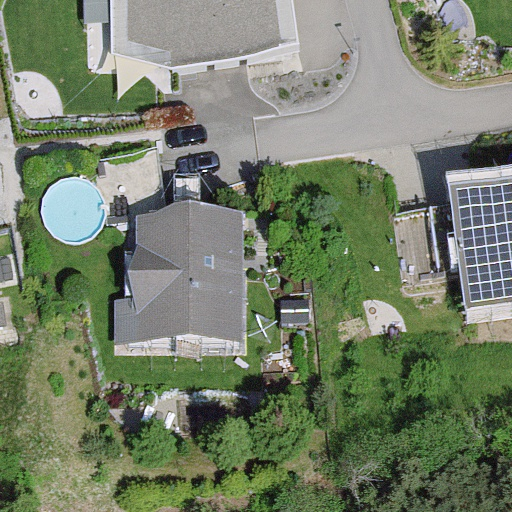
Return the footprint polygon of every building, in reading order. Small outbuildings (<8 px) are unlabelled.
[(134,0),(141,65),(203,75),(325,53),(311,0),(134,0)] [(0,236),(12,235),(0,134),(0,236)] [(127,143),(134,201),(168,197),(161,139),(127,143)] [(511,312),(511,203),(483,208),(485,216),(494,273),(500,314),(511,312)] [(494,273),(485,216),(450,222),(459,278),(494,273)] [(272,352),(271,220),(154,221),(156,353),(272,352)]
